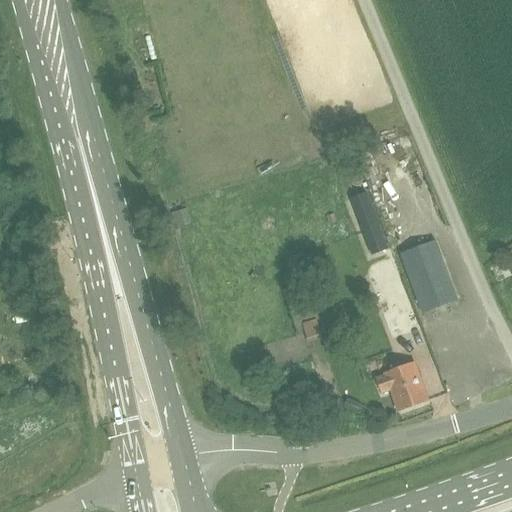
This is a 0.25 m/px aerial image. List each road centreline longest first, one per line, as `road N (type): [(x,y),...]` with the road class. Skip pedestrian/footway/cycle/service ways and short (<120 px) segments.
road 1 (primary): [(19,0),(134,470)]
road 2 (primary): [(183,456),(64,0)]
road 3 (unclassified): [(183,456),(377,444),(511,406)]
